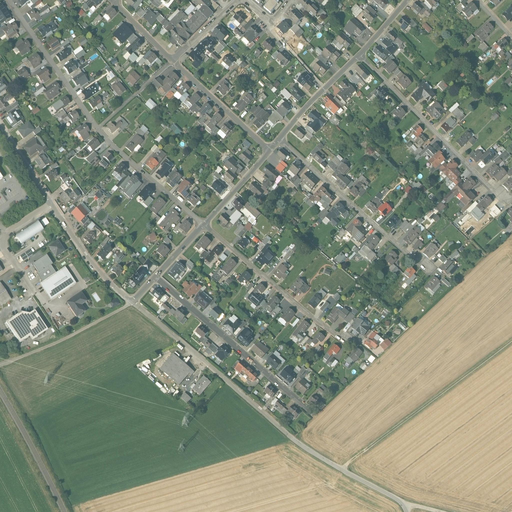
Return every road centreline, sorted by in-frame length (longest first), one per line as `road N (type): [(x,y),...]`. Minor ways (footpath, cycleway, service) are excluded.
road 1 (tertiary): [(131,300),(299,442),(410,511)]
road 2 (track): [(511,341),(342,468)]
road 3 (residential): [(156,276),(310,413)]
road 4 (residential): [(360,54),(503,197)]
road 5 (residential): [(278,139),(425,266)]
road 6 (residential): [(204,225),(345,342)]
road 7 (residential): [(7,0),(97,128)]
road 8 (residential): [(97,128),(204,225)]
road 9 (residential): [(171,60),(269,150)]
road 10 (tertiary): [(54,206),(104,278),(131,300)]
